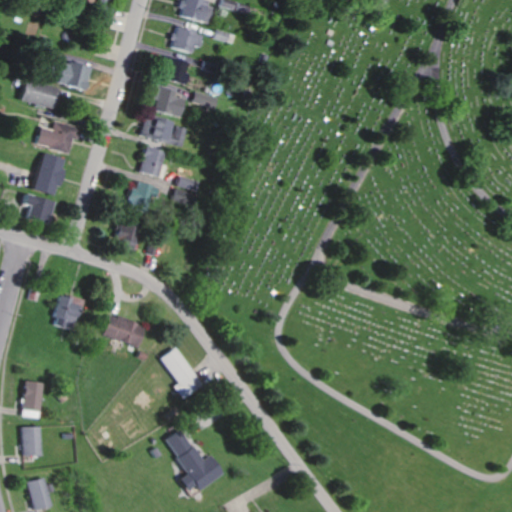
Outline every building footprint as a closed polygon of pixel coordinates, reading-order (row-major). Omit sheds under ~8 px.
[(96,0),(92,19),(109,23),(113,4),(112,4),(113,0),(96,0)] [(176,16),(197,22),(203,0),(178,0),(176,8),(178,8),(176,16)] [(189,45),(195,47),(198,33),(171,27),(166,47),(187,53),(189,45)] [(231,42),(232,34),(212,30),(210,38),(231,42)] [(157,79),(180,84),(184,61),(162,57),(157,79)] [(80,91),(87,68),(60,60),(53,82),(80,91)] [(55,87),(21,78),(15,100),(49,109),(55,87)] [(148,99),(153,100),(150,110),(176,118),(181,99),(171,96),(173,91),(152,85),(148,99)] [(190,103),(213,108),(216,95),(193,91),(190,103)] [(136,136),(163,141),(167,120),(141,115),(136,136)] [(32,144),(65,153),(72,126),(51,120),(49,130),(37,126),(32,144)] [(135,172),(154,177),(161,150),(142,146),(135,172)] [(51,196),(63,159),(41,152),(29,189),(51,196)] [(153,187),(135,181),(132,188),(127,187),(124,199),(148,206),(153,187)] [(44,224),(51,202),(21,192),(18,203),(26,205),(22,217),(44,224)] [(132,248),(135,226),(115,223),(111,245),(132,248)] [(77,300),(55,294),(47,324),(69,330),(77,300)] [(98,335),(134,346),(141,325),(105,314),(98,335)] [(199,380),(171,346),(155,359),(175,383),(170,387),(178,397),(199,380)] [(18,410),(37,410),(38,382),(19,381),(18,410)] [(152,400),(143,390),(133,398),(143,408),(152,400)] [(17,456),(36,455),(36,427),(17,427),(17,456)] [(219,475),(207,455),(198,461),(178,428),(161,439),(183,473),(174,479),(181,491),(190,485),(194,491),(219,475)] [(26,510),(44,506),(37,478),(20,482),(26,510)]
